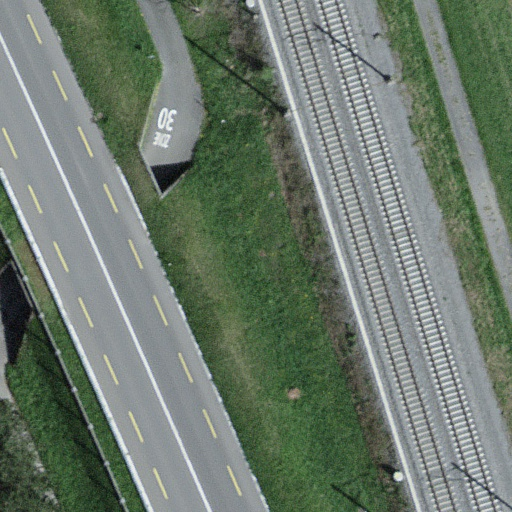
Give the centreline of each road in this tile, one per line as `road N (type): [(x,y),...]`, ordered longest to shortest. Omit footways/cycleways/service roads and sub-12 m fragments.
road 1 (primary): [(0,45),(208,511)]
road 2 (unclassified): [(0,303),(153,175),(170,147),(180,83),(152,0)]
road 3 (track): [(511,285),(422,0)]
road 4 (residential): [(53,511),(0,381)]
